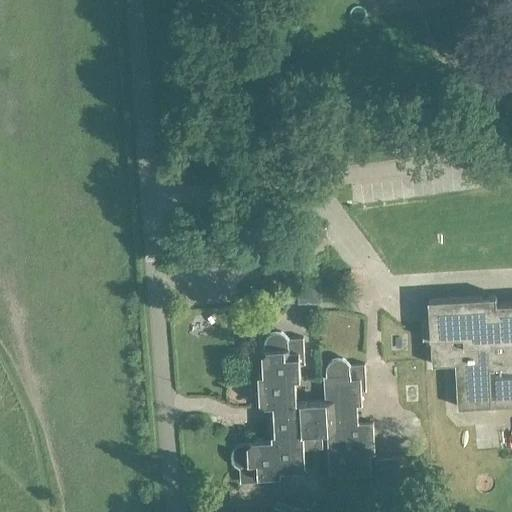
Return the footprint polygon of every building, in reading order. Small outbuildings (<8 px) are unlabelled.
[(440,118),(462,115),(460,97),(439,99),(440,118)] [(490,203),(488,190),(416,201),(418,214),(490,203)] [(503,277),(511,275),(511,201),(407,214),(409,230),(497,220),(503,277)] [(298,284),(299,303),(321,303),(320,284),(298,284)] [(430,318),(423,318),(424,338),(431,338),(433,365),(456,364),(458,408),(511,405),(511,302),(497,303),(497,296),(429,299),(430,318)] [(371,475),(370,461),(370,455),(375,454),(373,423),(358,424),(357,406),(363,405),(362,390),(367,390),(365,365),(351,365),(351,363),(348,358),(344,356),(338,355),(333,356),(330,359),(326,364),(326,376),(324,376),(326,402),(301,403),(297,403),(296,380),(301,379),(300,365),(305,364),(304,338),(290,339),(290,336),(286,331),(282,329),(275,328),(271,330),(267,333),(265,336),(264,340),(264,353),(263,354),(264,375),(259,375),(261,403),(265,406),(266,406),(268,440),(252,441),(238,442),(234,446),(231,450),(231,456),(232,460),(236,464),(240,467),(241,483),(267,482),(267,476),(281,476),(281,470),(302,469),(306,466),(305,447),(323,446),(323,433),(327,433),(330,473),(339,472),(340,477),(371,475)] [(398,457),(375,458),(377,478),(399,478),(398,457)]
